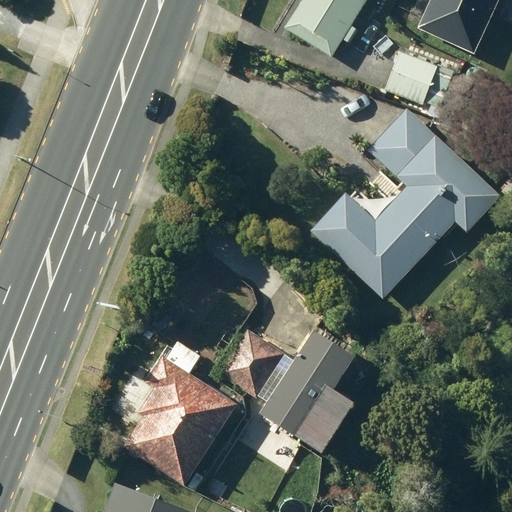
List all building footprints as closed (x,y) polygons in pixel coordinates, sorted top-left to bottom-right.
[(299,0),(282,29),(329,56),(339,39),(346,43),(354,29),(348,25),(363,0),(299,0)] [(428,0),(415,28),(471,54),(492,9),(503,15),(509,4),(500,0),(428,0)] [(434,65),(397,51),(383,90),(420,104),(434,65)] [(404,108),(364,150),(399,184),(376,209),(361,195),(353,203),(342,193),(306,230),(378,299),(452,221),(462,231),(496,195),(404,108)] [(511,174),(496,191),(511,206),(511,205),(511,174)] [(316,451),(348,401),(328,389),(349,356),(309,331),(292,359),(246,330),(210,388),(186,373),(197,355),(173,340),(162,358),(158,356),(142,381),(151,387),(134,413),(139,416),(120,446),(182,485),(206,446),(218,453),(229,437),(216,429),(241,389),(253,397),(254,396),(264,402),(257,414),(316,451)] [(100,511),(188,511),(111,484),(100,511)] [(273,511),(262,505),(269,493),(256,485),(242,508),(248,511),(273,511)]
